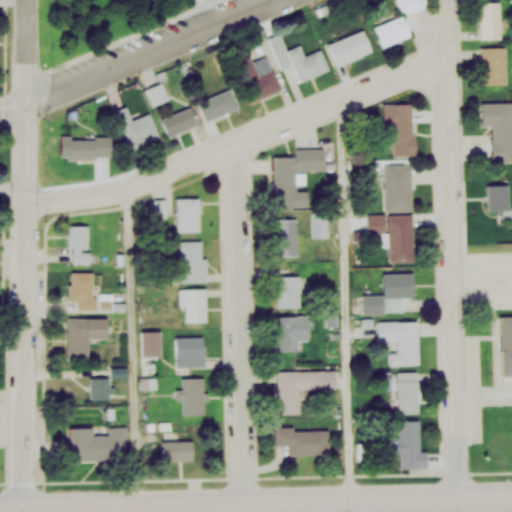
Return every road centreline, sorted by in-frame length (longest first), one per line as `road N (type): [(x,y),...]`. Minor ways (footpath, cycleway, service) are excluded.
road 1 (secondary): [(0,507),(511,495)]
road 2 (residential): [(24,511),(34,0)]
road 3 (residential): [(462,497),(450,0)]
road 4 (residential): [(28,202),(128,190),(451,54)]
road 5 (residential): [(243,502),(238,142)]
road 6 (residential): [(34,107),(279,0)]
